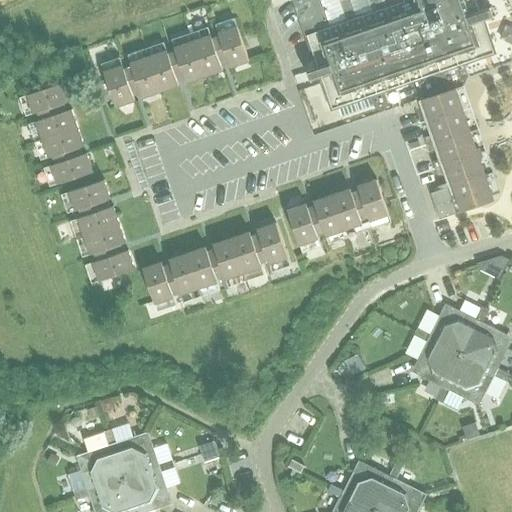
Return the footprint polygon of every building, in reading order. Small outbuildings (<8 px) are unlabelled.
[(338,106),(341,116),(373,105),(381,110),(386,100),(383,91),(397,86),(398,87),(400,86),(400,85),(416,79),(420,91),(428,95),(463,82),(467,74),(463,63),(469,61),(469,62),(472,61),(473,60),(487,55),(492,46),(483,20),(493,16),(489,6),(479,9),(476,0),(295,0),(293,3),(315,66),(305,69),(309,79),(319,76),(328,103),(336,107),(338,106)] [(214,37),(218,50),(223,48),(229,66),(247,60),(236,25),(217,31),(218,35),(214,37)] [(218,50),(214,37),(210,38),(209,34),(191,41),(203,75),(221,69),(215,51),(218,50)] [(174,51),(170,52),(175,65),(179,64),(185,81),(203,75),(191,41),(173,47),(174,51)] [(165,49),(147,55),(159,90),(177,84),(171,66),(175,65),(170,52),(167,53),(165,49)] [(159,90),(147,55),(129,61),(130,65),(127,67),(131,80),(135,78),(141,96),(159,90)] [(131,80),(127,67),(122,68),(121,64),(102,70),(114,106),(133,99),(127,81),(131,80)] [(38,115),(51,110),(50,106),(68,100),(61,81),(27,93),(33,112),(37,111),(38,115)] [(425,122),(461,110),(454,88),(417,100),(425,122)] [(51,110),(38,115),(39,118),(36,119),(42,137),(76,126),(70,108),(53,114),(51,110)] [(461,110),(425,122),(429,135),(424,137),(428,152),(434,150),(432,144),(468,132),(461,110)] [(83,144),(76,126),(42,137),(48,156),(52,154),(53,158),(66,153),(65,150),(83,144)] [(432,144),(434,150),(437,159),(431,160),(434,168),(439,167),(439,165),(476,153),(468,132),(432,144)] [(66,153),(53,158),(54,162),(51,164),(57,182),(92,170),(86,152),(68,158),(66,153)] [(483,175),(476,153),(439,165),(439,167),(434,168),(436,175),(442,174),(446,186),(446,187),(483,175)] [(491,200),(483,175),(446,187),(446,186),(429,192),(438,218),(488,201),(491,200)] [(80,211),(92,207),(91,203),(108,197),(102,178),(68,190),(74,209),(78,207),(80,211)] [(359,205),(363,218),(368,217),(369,220),(387,214),(375,179),(357,185),(363,203),(359,205)] [(349,188),(331,194),(343,229),(361,223),(360,219),(363,218),(359,205),(355,206),(349,188)] [(343,229),(331,194),(313,200),(319,219),(315,220),(320,233),(324,232),(325,235),(343,229)] [(320,233),(315,220),(311,221),(305,203),(286,210),(298,245),(317,238),(316,234),(320,233)] [(92,207),(80,211),(81,215),(77,216),(83,235),(117,223),(111,205),(94,211),(92,207)] [(258,247),(263,260),(267,259),(268,262),(287,256),(275,221),(256,228),(262,246),(258,247)] [(117,223),(83,235),(90,253),(94,251),(95,255),(108,251),(106,247),(124,241),(117,223)] [(248,231),(230,237),(242,271),(260,265),(259,261),(263,260),(258,247),(254,249),(248,231)] [(242,271),(230,237),(212,243),(218,261),(215,262),(219,275),(223,274),(224,277),(242,271)] [(219,275),(215,262),(210,264),(203,246),(186,251),(198,286),(216,280),(215,276),(219,275)] [(108,251),(95,255),(96,259),(92,261),(99,280),(133,268),(126,249),(109,255),(108,251)] [(198,286),(186,251),(168,258),(174,276),(171,277),(175,290),(179,289),(180,292),(198,286)] [(502,269),(507,258),(501,255),(483,260),(502,269)] [(175,290),(171,277),(167,279),(160,260),(142,267),(153,302),(172,295),(171,291),(175,290)] [(462,354),(485,308),(482,306),(475,318),(456,309),(448,311),(462,354)] [(485,308),(462,354),(505,340),(502,332),(483,322),(489,310),(485,308)] [(462,354),(448,311),(439,314),(430,333),(417,327),(415,331),(462,354)] [(462,354),(415,331),(414,334),(426,341),(417,360),(419,368),(462,354)] [(508,349),(505,340),(462,354),(508,378),(510,374),(498,368),(508,349)] [(438,401),(462,354),(419,368),(422,376),(441,386),(435,399),(438,401)] [(476,397),(462,354),(438,401),(442,402),(448,390),(468,400),(476,397)] [(508,378),(462,354),(476,397),(484,394),(494,375),(507,381),(508,378)] [(358,355),(347,360),(355,374),(365,369),(358,355)] [(384,395),(376,398),(378,407),(387,405),(384,395)] [(111,398),(101,402),(105,412),(111,410),(114,405),(111,398)] [(98,407),(88,410),(91,419),(101,416),(98,407)] [(470,425),(462,427),(465,439),(478,435),(475,427),(470,425)] [(111,429),(108,430),(124,479),(144,439),(136,435),(116,442),(111,429)] [(104,431),(83,438),(88,451),(84,459),(95,465),(124,479),(108,430),(104,431)] [(152,443),(144,439),(124,479),(173,463),(172,459),(159,464),(152,443)] [(214,441),(199,446),(205,462),(220,457),(214,441)] [(50,453),(46,460),(54,464),(58,457),(50,453)] [(124,479),(84,459),(80,467),(87,487),(73,492),(75,496),(124,479)] [(291,459),(287,466),(300,473),(304,465),(291,459)] [(375,510),(399,464),(395,462),(389,475),(370,465),(361,468),(375,510)] [(173,463),(124,479),(164,499),(168,492),(161,471),(175,467),(173,463)] [(402,466),(399,464),(375,510),(418,496),(415,488),(396,478),(402,466)] [(375,510),(361,468),(353,471),(343,490),(331,484),(329,487),(375,510)] [(291,469),(287,477),(294,480),(298,473),(291,469)] [(107,511),(124,479),(75,496),(76,500),(89,495),(94,511),(107,511)] [(134,511),(124,479),(107,511),(134,511)] [(164,499),(124,479),(134,511),(146,511),(160,507),(164,499)] [(370,511),(375,510),(329,487),(327,491),(340,497),(332,511),(370,511)] [(418,496),(375,510),(378,511),(417,511),(421,505),(418,496)]
